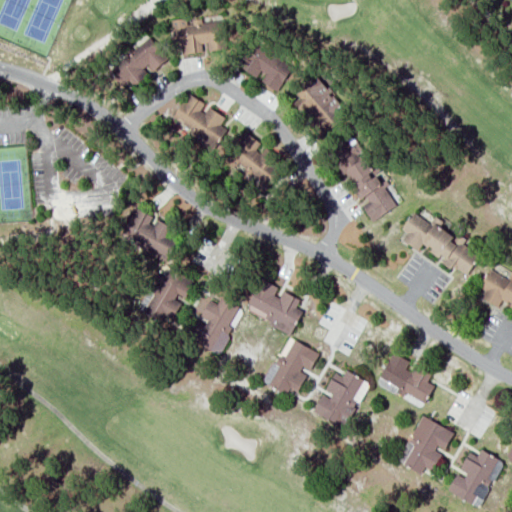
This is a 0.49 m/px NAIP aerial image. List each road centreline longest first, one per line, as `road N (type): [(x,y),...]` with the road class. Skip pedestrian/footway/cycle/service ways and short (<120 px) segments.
road 1 (residential): [(511,378),(332,259),(195,194),(69,86),(35,70),(0,71)]
road 2 (residential): [(323,255),(332,232),(324,190),(274,120),(236,90),(191,79),(122,127)]
